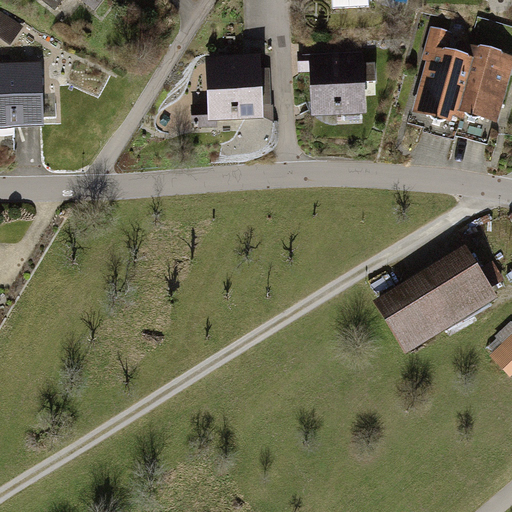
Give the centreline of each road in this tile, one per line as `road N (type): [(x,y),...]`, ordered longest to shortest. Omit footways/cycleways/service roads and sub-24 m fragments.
road 1 (track): [(0,497),(369,269),(511,192)]
road 2 (residential): [(0,191),(291,174),(511,191)]
